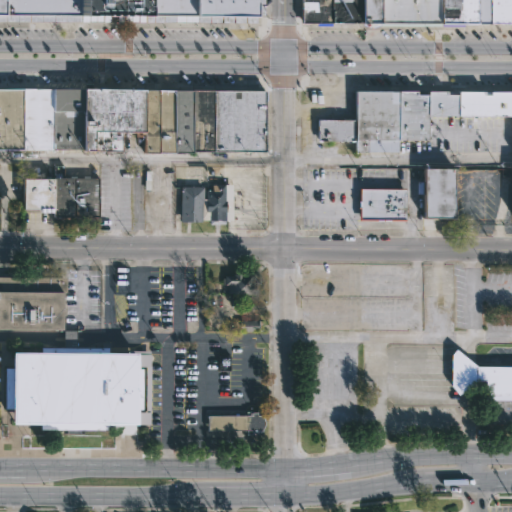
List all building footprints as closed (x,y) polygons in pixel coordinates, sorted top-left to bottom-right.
[(79,0),(0,0),(0,15),(79,15),(79,0)] [(145,0),(145,15),(79,15),(79,0),(145,0)] [(257,0),(257,15),(232,15),(220,15),(208,15),(196,15),(190,15),(174,15),(153,15),(145,15),(145,0),(257,0)] [(329,0),(329,23),(299,23),(299,0),(329,0)] [(361,0),(361,23),(350,23),(339,23),(329,23),(329,0),(361,0)] [(378,0),(378,23),(361,23),(361,0),(378,0)] [(378,0),(440,0),(440,23),(378,23),(378,0)] [(463,0),(463,23),(440,23),(440,0),(463,0)] [(476,0),(476,23),(463,23),(463,0),(476,0)] [(488,0),(488,23),(476,23),(476,0),(488,0)] [(488,0),(511,0),(511,23),(500,23),(488,23),(488,0)] [(21,89),(0,89),(0,150),(21,150),(21,89)] [(52,89),(21,89),(21,150),(52,150),(52,89)] [(82,90),(52,89),(52,150),(82,150),(82,90)] [(143,90),(118,90),(106,90),(94,90),(82,90),(82,150),(94,150),(106,150),(118,150),(118,132),(143,132),(143,90)] [(143,90),(143,132),(143,153),(157,153),(158,90),(143,90)] [(158,90),(174,90),(173,153),(157,153),(158,90)] [(192,90),(174,90),(173,153),(192,154),(192,151),(192,90)] [(192,151),(192,90),(202,90),(211,90),(211,151),(202,151),(192,151)] [(211,90),(211,151),(265,151),(265,90),(211,90)] [(396,140),(396,152),(353,152),(354,90),(387,90),(387,140),(396,140)] [(396,140),(387,140),(387,90),(397,90),(396,140)] [(412,140),(396,140),(397,90),(412,90),(412,140)] [(426,116),(426,140),(412,140),(412,90),(413,90),(416,90),(416,92),(426,92),(426,116)] [(457,115),(457,116),(426,116),(426,92),(426,91),(445,91),(445,94),(457,94),(457,115)] [(511,115),(457,115),(457,94),(457,91),(483,91),(483,94),(489,94),(489,91),(511,91),(511,115)] [(317,141),(314,141),(314,120),(351,120),(351,141),(317,141)] [(452,218),(421,218),(421,168),(452,168),(452,218)] [(98,177),(98,217),(96,217),(96,220),(75,220),(75,217),(72,217),(72,219),(53,219),(53,217),(52,217),(52,212),(36,212),(36,209),(20,209),(20,178),(98,177)] [(225,212),(224,212),(224,220),(208,220),(208,212),(204,212),(204,190),(210,190),(210,184),(224,184),(224,201),(225,201),(225,212)] [(201,187),(201,222),(179,222),(179,186),(201,187)] [(404,189),(403,222),(358,221),(358,209),(356,209),(358,188),(404,189)] [(257,282),(257,295),(232,295),(227,294),(227,285),(223,285),(223,276),(240,275),(240,273),(249,273),(257,282)] [(61,293),(61,330),(0,329),(0,277),(65,277),(64,293),(61,293)] [(259,321),(237,321),(237,331),(259,331),(259,321)] [(475,367),(478,367),(478,365),(487,365),(487,367),(511,367),(511,400),(477,400),(477,383),(474,383),(456,395),(450,386),(450,385),(450,355),(454,350),(475,367)] [(134,355),(134,369),(140,369),(140,410),(134,410),(134,426),(94,425),(94,430),(80,430),(80,433),(66,433),(66,430),(39,430),(39,425),(8,424),(8,409),(2,409),(2,368),(8,368),(8,353),(134,355)] [(217,356),(229,356),(229,371),(227,371),(222,371),(221,371),(218,371),(217,356)] [(250,411),(256,412),(256,416),(260,416),(263,423),(260,431),(255,431),(253,433),(250,431),(206,431),(206,416),(244,416),(244,411),(250,411)]
